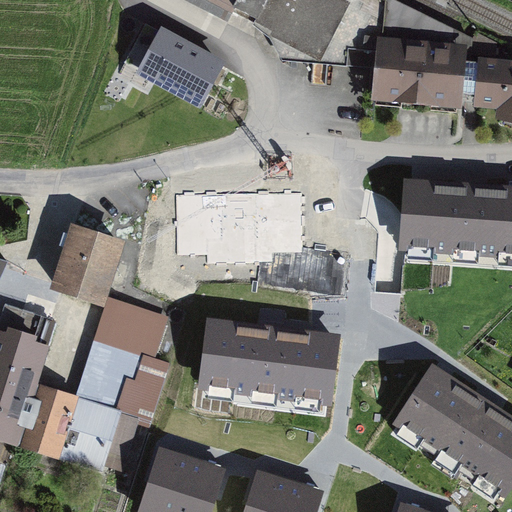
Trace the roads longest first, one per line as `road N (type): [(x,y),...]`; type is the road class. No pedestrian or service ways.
road 1 (unclassified): [(0,182),(67,184),(255,153)]
road 2 (unclassified): [(511,155),(255,153)]
